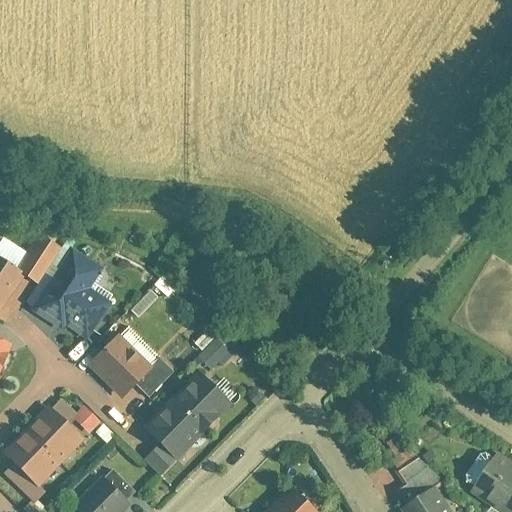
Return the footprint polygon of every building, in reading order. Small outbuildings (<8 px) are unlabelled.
[(29,236),(14,267),(36,278),(51,247),(29,236)] [(97,304),(72,289),(90,260),(70,248),(32,312),(77,339),(97,304)] [(0,264),(0,303),(17,275),(0,264)] [(163,296),(171,288),(158,276),(150,283),(163,296)] [(134,316),(154,297),(146,289),(126,308),(134,316)] [(191,341),(197,349),(209,339),(203,331),(191,341)] [(118,333),(86,366),(121,400),(133,388),(153,368),(118,333)] [(133,388),(149,403),(174,379),(158,363),(153,368),(133,388)] [(206,368),(149,429),(181,459),(238,397),(206,368)] [(84,446),(100,431),(70,402),(55,418),(84,446)] [(0,455),(0,465),(29,495),(79,446),(45,412),(0,455)] [(380,458),(391,474),(413,459),(402,443),(380,458)] [(511,511),(511,463),(494,453),(468,495),(497,511),(511,511)] [(106,482),(74,511),(123,511),(129,507),(106,482)] [(452,511),(436,485),(404,504),(409,511),(452,511)] [(310,511),(285,488),(262,511),(310,511)]
